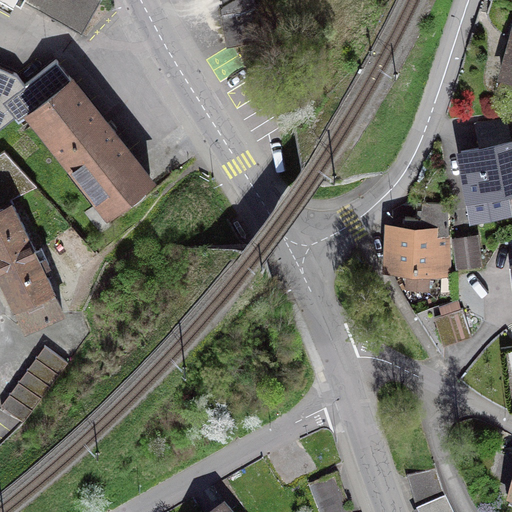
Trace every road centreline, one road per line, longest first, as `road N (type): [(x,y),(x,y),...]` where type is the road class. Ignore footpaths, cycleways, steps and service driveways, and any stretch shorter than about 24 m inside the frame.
road 1 (residential): [(466,0),(404,179),(353,225),(296,253)]
road 2 (residential): [(296,253),(142,0)]
road 3 (residential): [(352,398),(271,435),(142,511)]
road 4 (residential): [(425,379),(444,464),(466,511)]
road 5 (residential): [(391,511),(352,398)]
